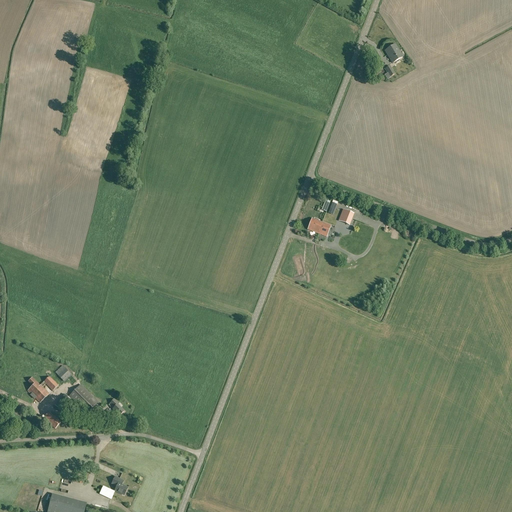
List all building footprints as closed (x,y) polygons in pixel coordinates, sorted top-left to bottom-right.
[(395,44),(385,50),(393,63),(403,57),(395,44)] [(396,74),(391,66),(386,68),(391,77),(396,74)] [(339,221),(349,225),(353,214),(343,210),(339,221)] [(320,225),(322,222),(312,219),(308,230),(318,234),(320,229),(317,228),(319,225),(320,225)] [(331,226),(322,222),(320,225),(319,225),(317,228),(320,229),(318,234),(326,237),(331,226)] [(63,381),(71,375),(62,366),(55,373),(63,381)] [(49,377),(40,386),(32,378),(28,382),(33,386),(28,391),(32,394),(31,395),(35,399),(36,398),(40,403),(49,394),(42,387),(46,384),(53,391),(58,386),(49,377)] [(86,414),(98,402),(81,385),(68,397),(86,414)] [(71,400),(65,395),(55,406),(61,411),(71,400)] [(120,416),(124,411),(118,405),(118,404),(114,400),(110,403),(114,408),(113,409),(120,416)] [(61,422),(49,412),(43,419),(55,429),(61,422)] [(115,477),(112,484),(117,486),(115,491),(124,496),(128,488),(122,485),(124,481),(115,477)] [(84,511),(87,504),(53,495),(48,511),(84,511)]
